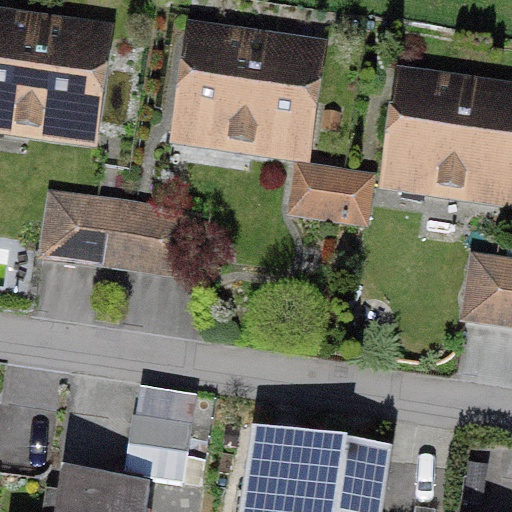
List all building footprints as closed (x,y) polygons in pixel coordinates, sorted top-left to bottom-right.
[(0,29),(0,121),(85,134),(98,43),(0,29)] [(199,43),(186,133),(298,149),(311,59),(199,43)] [(511,104),(408,89),(395,179),(507,195),(511,159),(511,104)] [(299,172),(293,214),(363,224),(369,182),(299,172)] [(103,267),(112,207),(52,199),(44,258),(103,267)] [(128,270),(187,279),(196,219),(136,211),(128,270)] [(511,266),(475,261),(466,321),(511,327),(511,266)] [(192,427),(132,418),(128,448),(188,457),(192,427)] [(254,439),(243,511),(379,511),(387,459),(254,439)] [(145,511),(149,489),(143,489),(144,483),(114,479),(113,484),(63,477),(57,511),(145,511)]
